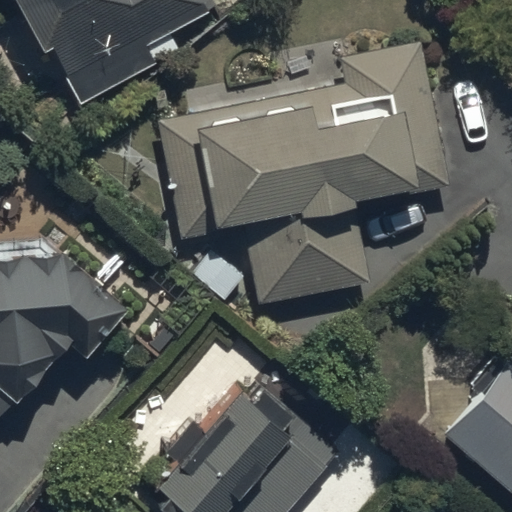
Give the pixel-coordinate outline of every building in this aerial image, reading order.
[(143,54),(147,52),(154,67),(176,55),(169,41),(214,17),(205,0),(0,0),(0,1),(33,66),(47,58),(75,111),(152,71),(143,54)] [(241,234),(254,309),(366,288),(353,216),(416,204),(416,200),(446,194),(418,48),(336,63),(341,90),(154,125),(177,246),(241,234)] [(0,423),(35,388),(40,393),(66,367),(77,377),(125,328),(41,244),(0,246),(0,423)] [(511,354),(507,350),(441,430),(511,490),(511,354)] [(163,511),(288,511),(334,457),(257,393),(241,413),(234,408),(155,504),(163,511)]
